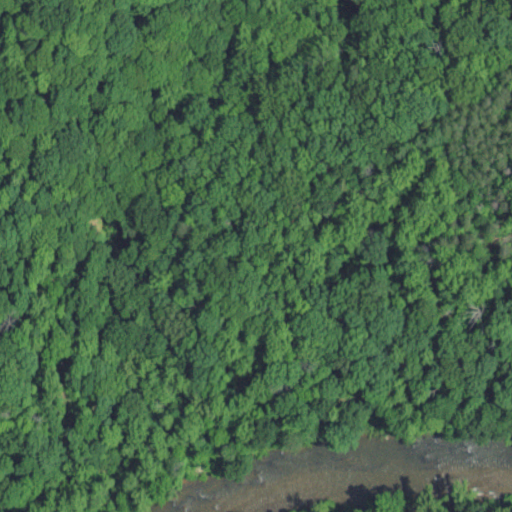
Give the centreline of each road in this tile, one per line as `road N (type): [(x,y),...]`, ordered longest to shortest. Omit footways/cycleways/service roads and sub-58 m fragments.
road 1 (track): [(0,505),(66,494),(116,457),(126,437),(130,378),(141,360),(157,360),(172,394),(209,415),(283,415),(327,401)]
road 2 (track): [(327,401),(360,393),(444,414),(511,411)]
